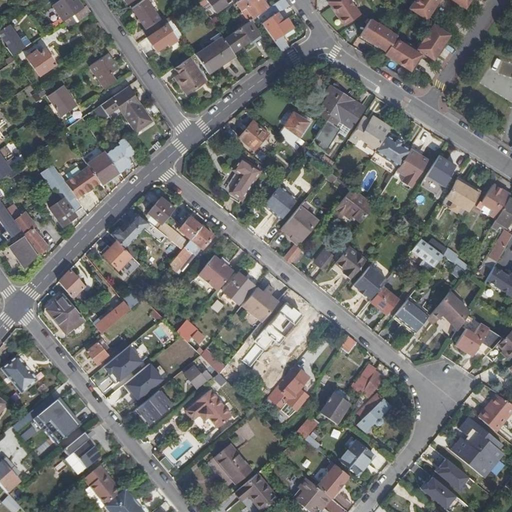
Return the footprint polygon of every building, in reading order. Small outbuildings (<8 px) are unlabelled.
[(73,15),(82,9),(75,0),(73,0),(70,3),(68,0),(59,0),(52,5),(63,22),(69,18),(73,15)] [(144,0),(142,0),(131,8),(144,27),(145,28),(158,19),(158,18),(144,0)] [(206,0),(207,1),(215,13),(227,4),(233,0),(232,0),(206,0)] [(239,0),(252,19),(256,16),(268,7),(263,0),(239,0)] [(282,51),(287,47),(280,35),(294,27),(287,18),(283,21),(277,13),(289,5),(285,0),(279,0),(269,7),(268,7),(256,16),(259,21),(261,23),(264,27),(266,30),(281,52),(282,51)] [(328,0),(326,2),(342,26),(359,15),(354,8),(353,8),(347,0),(328,0)] [(412,0),(408,8),(425,19),(437,0),(412,0)] [(82,9),(73,15),(77,22),(91,12),(86,6),(82,9)] [(51,26),(58,23),(52,9),(45,12),(51,26)] [(163,19),(166,23),(170,20),(176,17),(173,13),(163,19)] [(141,29),(146,37),(157,30),(154,26),(163,19),(161,16),(158,18),(158,19),(145,28),(144,27),(141,29)] [(249,21),(252,25),(259,21),(256,16),(252,19),(249,21)] [(369,18),(359,35),(384,51),(383,54),(409,70),(419,54),(401,42),(394,37),(395,35),(389,31),(389,30),(376,22),(369,18)] [(154,26),(157,30),(166,23),(163,19),(154,26)] [(166,23),(157,30),(146,38),(157,53),(176,40),(178,42),(183,39),(170,20),(166,23)] [(232,52),(248,41),(258,35),(252,25),(249,21),(223,38),(232,52)] [(432,59),(448,34),(432,23),(428,29),(427,29),(419,42),(416,47),(415,48),(421,51),(432,59)] [(6,48),(11,55),(17,50),(19,49),(9,35),(13,32),(8,25),(0,31),(0,36),(8,47),(6,48)] [(260,37),(258,35),(248,41),(250,45),(260,37)] [(195,55),(208,74),(235,55),(232,52),(223,38),(222,37),(195,55)] [(419,54),(421,51),(415,48),(416,47),(403,39),(401,42),(419,54)] [(36,56),(33,58),(29,61),(40,76),(55,65),(45,50),(38,54),(36,56)] [(105,88),(114,81),(109,74),(111,73),(118,68),(107,54),(90,65),(97,75),(96,76),(105,88)] [(185,84),(190,92),(206,81),(189,57),(174,68),(178,74),(174,77),(181,87),(185,84)] [(14,60),(9,64),(13,70),(19,66),(14,60)] [(185,84),(181,87),(187,94),(190,92),(185,84)] [(35,90),(38,94),(45,89),(43,85),(35,90)] [(324,94),(312,111),(325,119),(335,126),(339,120),(350,126),(363,106),(350,98),(349,101),(336,93),(338,90),(330,85),(324,94)] [(63,87),(48,97),(61,116),(77,106),(63,87)] [(100,105),(107,114),(118,106),(122,112),(135,131),(150,121),(127,87),(100,105)] [(338,90),(336,93),(349,101),(350,98),(338,90)] [(321,92),(309,109),(312,111),(324,94),(321,92)] [(100,105),(94,110),(103,122),(109,118),(108,116),(107,114),(100,105)] [(292,111),(277,134),(302,154),(304,152),(307,149),(295,140),(295,135),(306,120),(292,111)] [(361,117),(348,138),(355,142),(358,137),(376,148),(385,133),(390,126),(371,114),(369,118),(367,121),(361,117)] [(251,120),(238,137),(253,149),(263,137),(265,139),(267,136),(265,135),(267,133),(251,120)] [(393,138),(385,133),(376,148),(374,151),(398,166),(409,149),(401,144),(403,141),(394,136),(393,138)] [(119,145),(106,153),(119,172),(119,173),(132,164),(128,157),(134,153),(129,145),(123,138),(117,142),(119,145)] [(428,159),(410,148),(409,149),(398,166),(397,168),(405,173),(401,180),(410,187),(428,159)] [(119,172),(106,153),(104,151),(86,163),(99,182),(100,184),(119,172)] [(438,154),(425,175),(443,186),(449,177),(447,176),(454,164),(438,154)] [(318,162),(327,168),(332,162),(323,156),(318,162)] [(0,181),(11,174),(0,158),(0,181)] [(240,174),(227,195),(238,202),(259,169),(239,158),(232,169),(240,174)] [(99,182),(86,163),(85,161),(62,177),(72,192),(76,198),(86,191),(87,192),(92,188),(91,187),(99,182)] [(62,177),(52,164),(40,172),(53,190),(56,188),(63,198),(72,192),(62,177)] [(225,176),(219,187),(228,192),(234,181),(225,176)] [(455,179),(454,181),(477,196),(478,193),(455,179)] [(339,185),(333,181),(327,189),(332,193),(339,185)] [(344,196),(351,187),(342,181),(340,183),(344,185),(339,192),(344,196)] [(477,196),(454,181),(451,186),(443,199),(450,204),(458,209),(466,214),(469,209),(477,196)] [(262,204),(270,210),(271,209),(273,211),(272,213),(273,213),(280,219),(296,198),(278,184),(262,204)] [(476,207),(480,209),(483,204),(495,211),(491,216),(495,219),(508,197),(509,195),(492,184),(481,202),(479,201),(476,207)] [(355,196),(358,192),(351,187),(344,196),(334,208),(330,213),(337,218),(342,213),(346,215),(347,214),(348,214),(350,213),(351,214),(360,221),(374,204),(368,200),(365,204),(355,196)] [(63,198),(73,213),(82,206),(76,198),(72,192),(63,198)] [(162,221),(174,208),(160,197),(147,213),(161,224),(162,221)] [(511,199),(508,197),(495,219),(504,225),(506,226),(511,215),(511,214),(510,213),(511,209),(511,199)] [(73,213),(63,198),(49,208),(62,225),(75,216),(73,213)] [(0,224),(7,235),(3,237),(6,242),(20,233),(14,224),(7,214),(0,204),(0,224)] [(458,209),(450,204),(446,210),(454,216),(458,209)] [(483,204),(480,209),(491,216),(495,211),(483,204)] [(299,205),(284,224),(289,228),(288,229),(300,238),(316,219),(299,205)] [(14,208),(7,214),(14,224),(23,218),(14,208)] [(117,227),(110,235),(115,240),(133,258),(136,255),(126,245),(131,240),(142,228),(144,230),(160,242),(165,235),(157,228),(141,216),(137,213),(121,231),(117,227)] [(178,229),(190,238),(195,232),(200,226),(189,216),(178,229)] [(402,216),(398,222),(402,225),(404,226),(405,225),(407,222),(408,220),(402,216)] [(24,217),(23,218),(14,224),(20,233),(24,239),(37,257),(37,258),(47,250),(33,232),(34,231),(24,217)] [(495,219),(494,221),(491,226),(500,231),(504,225),(495,219)] [(187,241),(162,221),(161,224),(157,228),(165,235),(181,248),(185,244),(187,242),(187,241)] [(417,229),(407,222),(405,225),(415,233),(417,229)] [(169,264),(179,272),(193,254),(191,252),(197,244),(202,248),(212,235),(200,226),(195,232),(190,238),(187,241),(187,242),(185,244),(181,248),(170,263),(169,264)] [(139,235),(144,230),(142,228),(131,240),(133,242),(136,240),(138,238),(139,236),(139,235)] [(488,257),(495,262),(511,234),(504,229),(488,257)] [(419,238),(411,249),(424,258),(420,263),(429,270),(442,255),(427,243),(419,238)] [(430,238),(427,243),(442,255),(445,250),(430,238)] [(37,257),(24,239),(9,250),(24,271),(37,257)] [(133,258),(115,240),(101,254),(116,269),(119,267),(123,271),(135,259),(133,258)] [(290,263),(300,250),(293,245),(283,257),(290,263)] [(350,279),(354,274),(365,261),(348,247),(336,262),(346,270),(343,273),(350,279)] [(445,250),(442,255),(454,263),(456,260),(458,258),(446,249),(445,250)] [(317,264),(322,269),(332,256),(327,252),(317,264)] [(219,259),(213,254),(198,273),(217,289),(232,270),(226,265),(219,259)] [(488,257),(479,282),(482,284),(485,279),(492,267),(495,262),(488,257)] [(467,267),(456,260),(454,263),(456,265),(464,271),(465,271),(467,267)] [(464,271),(456,265),(450,272),(459,278),(465,271),(464,271)] [(364,294),(370,300),(381,286),(386,280),(369,266),(353,285),(358,289),(357,291),(363,295),(364,294)] [(511,273),(510,277),(508,280),(505,278),(507,275),(492,267),(485,279),(511,294),(511,293),(511,273)] [(69,270),(58,281),(71,297),(83,286),(69,270)] [(237,303),(253,284),(238,272),(222,291),(237,303)] [(126,296),(134,289),(128,283),(121,290),(126,296)] [(261,321),(278,301),(270,294),(273,289),(267,284),(262,291),(255,286),(240,305),(261,321)] [(370,300),(369,301),(385,314),(398,298),(381,286),(370,300)] [(123,301),(130,308),(142,297),(134,289),(126,296),(122,299),(123,301)] [(469,309),(448,291),(443,297),(430,313),(427,317),(433,323),(443,311),(451,317),(449,319),(458,326),(459,325),(466,315),(469,309)] [(73,327),(82,320),(80,317),(80,316),(79,317),(59,292),(44,305),(44,306),(44,313),(51,322),(54,320),(65,332),(72,326),(73,327)] [(409,295),(394,314),(416,331),(427,317),(430,313),(409,295)] [(215,299),(210,308),(218,312),(223,304),(215,299)] [(130,308),(123,301),(100,320),(98,318),(92,323),(101,332),(130,308)] [(162,317),(154,309),(150,313),(158,321),(162,317)] [(459,325),(464,328),(470,318),(466,315),(459,325)] [(464,328),(454,345),(471,355),(475,348),(486,354),(496,342),(501,337),(470,318),(464,328)] [(180,335),(188,325),(185,322),(176,331),(180,335)] [(193,335),(195,333),(188,325),(180,335),(182,337),(183,338),(187,342),(193,335)] [(503,349),(511,356),(511,355),(511,329),(498,344),(496,342),(486,354),(492,360),(503,349)] [(196,332),(195,333),(193,335),(191,337),(199,344),(204,338),(196,332)] [(348,336),(340,347),(348,353),(356,342),(348,336)] [(179,342),(195,359),(200,355),(196,351),(187,342),(183,338),(179,342)] [(280,338),(269,352),(272,355),(287,368),(300,354),(284,341),(284,342),(280,338)] [(101,339),(87,351),(97,364),(108,355),(104,350),(107,348),(101,339)] [(120,353),(129,346),(124,341),(115,348),(120,353)] [(200,355),(205,348),(201,345),(196,351),(200,355)] [(120,353),(104,367),(116,383),(142,362),(129,346),(120,353)] [(243,346),(230,362),(236,366),(248,351),(243,346)] [(205,348),(200,355),(212,366),(218,361),(205,348)] [(15,356),(0,368),(0,369),(20,393),(35,380),(15,356)] [(225,366),(218,361),(212,366),(219,373),(225,366)] [(150,363),(124,386),(140,405),(158,390),(167,382),(150,363)] [(194,365),(184,373),(196,387),(211,375),(206,369),(201,373),(194,365)] [(362,392),(375,370),(368,365),(352,386),(362,392)] [(297,389),(307,376),(299,370),(297,372),(292,367),(267,396),(279,409),(281,407),(288,416),(296,409),(306,396),(297,389)] [(375,370),(362,392),(367,396),(384,378),(375,370)] [(212,379),(220,386),(225,381),(217,374),(212,379)] [(140,405),(136,408),(149,423),(171,405),(158,390),(140,405)] [(352,403),(350,402),(339,394),(334,391),(320,411),(338,423),(352,403)] [(341,391),(339,394),(350,402),(352,399),(341,391)] [(206,392),(181,413),(189,422),(203,439),(213,431),(227,418),(206,392)] [(376,393),(357,413),(362,418),(356,424),(364,430),(373,421),(375,423),(378,424),(381,421),(381,418),(379,416),(385,410),(389,405),(376,393)] [(485,407),(478,416),(495,430),(505,417),(507,417),(511,410),(511,402),(498,394),(486,408),(485,407)] [(363,401),(358,398),(352,409),(354,411),(363,401)] [(59,399),(32,420),(40,430),(42,429),(56,446),(81,426),(59,399)] [(15,432),(30,420),(25,414),(10,427),(15,432)] [(299,434),(304,439),(311,431),(318,423),(319,423),(310,416),(297,433),(299,434)] [(502,444),(468,416),(458,428),(468,437),(465,441),(460,436),(449,449),(483,477),(503,452),(498,449),(502,444)] [(244,442),(255,434),(245,423),(235,431),(244,442)] [(338,439),(340,431),(332,429),(330,437),(338,439)] [(315,449),(320,444),(309,435),(305,440),(315,449)] [(73,451),(81,444),(78,440),(70,447),(73,451)] [(81,444),(73,451),(86,466),(100,455),(87,440),(81,444)] [(372,455),(355,440),(339,459),(357,474),(372,455)] [(234,484),(251,469),(231,444),(214,457),(224,470),(223,470),(234,484)] [(330,498),(349,476),(340,468),(331,461),(325,467),(326,472),(315,486),(330,498)] [(0,462),(0,486),(2,489),(3,490),(6,493),(18,482),(0,462)] [(82,479),(89,487),(103,475),(97,467),(82,479)] [(479,485),(467,475),(462,472),(456,479),(458,480),(450,489),(453,492),(451,495),(444,504),(453,511),(456,511),(469,498),(476,503),(486,491),(479,485)] [(261,511),(277,497),(257,473),(241,486),(234,492),(242,501),(248,495),(261,511)] [(89,487),(105,506),(119,494),(103,475),(89,487)] [(315,486),(305,477),(297,487),(301,490),(294,499),(309,511),(311,511),(316,507),(318,504),(322,508),(330,498),(315,486)] [(83,492),(99,511),(105,506),(89,487),(83,492)] [(132,500),(124,490),(119,494),(105,506),(99,511),(97,511),(141,511),(138,507),(137,508),(131,501),(132,500)] [(494,498),(490,494),(482,503),(487,507),(492,500),(494,498)] [(1,502),(9,511),(16,511),(21,509),(8,495),(1,502)]
